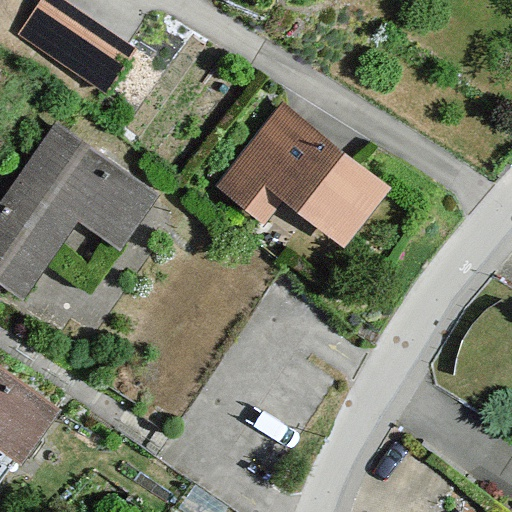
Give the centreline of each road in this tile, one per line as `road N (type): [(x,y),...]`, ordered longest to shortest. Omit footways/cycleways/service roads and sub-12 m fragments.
road 1 (unknown): [(128,0),(306,86),(489,200)]
road 2 (unclassified): [(511,160),(322,511)]
